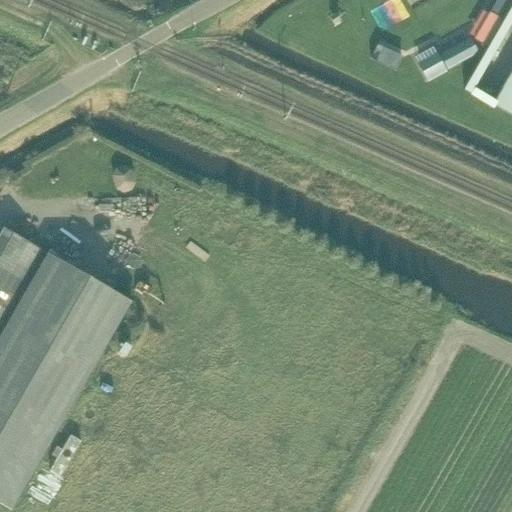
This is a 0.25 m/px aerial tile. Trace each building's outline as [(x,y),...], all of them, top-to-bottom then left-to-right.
[(351,31),(367,21),(357,4),(341,14),(351,31)] [(426,8),(421,25),(439,31),(444,14),(426,8)] [(485,37),(502,45),(511,26),(511,15),(499,9),(485,37)] [(430,51),(441,74),(460,64),(449,42),(430,51)] [(511,42),(486,91),(496,97),(511,66),(511,42)] [(511,71),(493,105),(511,116),(511,71)] [(115,171),(112,178),(116,191),(124,195),(132,192),(136,184),(131,172),(124,168),(115,171)] [(107,235),(122,236),(123,207),(108,206),(107,235)] [(0,506),(9,511),(11,511),(132,304),(4,231),(0,237),(0,506)] [(167,268),(183,244),(173,237),(157,261),(167,268)]
